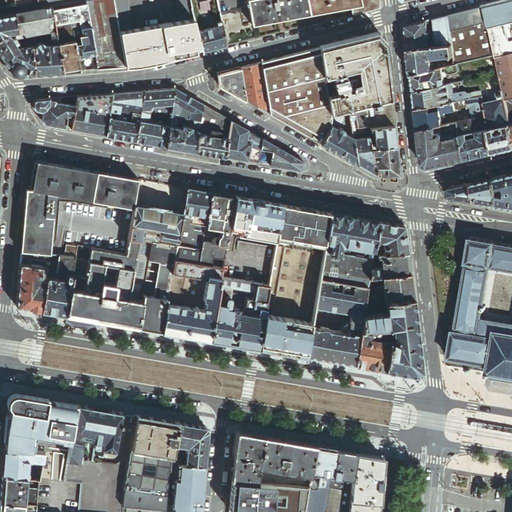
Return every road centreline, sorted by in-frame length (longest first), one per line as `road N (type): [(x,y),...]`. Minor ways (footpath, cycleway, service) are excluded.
road 1 (tertiary): [(433,402),(3,329)]
road 2 (residential): [(16,140),(337,196)]
road 3 (tertiary): [(0,363),(223,402)]
road 4 (residential): [(181,71),(397,15)]
road 5 (residential): [(337,196),(342,168),(181,71)]
road 6 (tertiary): [(223,402),(426,440)]
road 7 (residential): [(433,402),(418,210)]
road 8 (residential): [(3,329),(16,140)]
road 9 (residential): [(181,71),(12,91)]
road 10 (residential): [(416,183),(397,15)]
